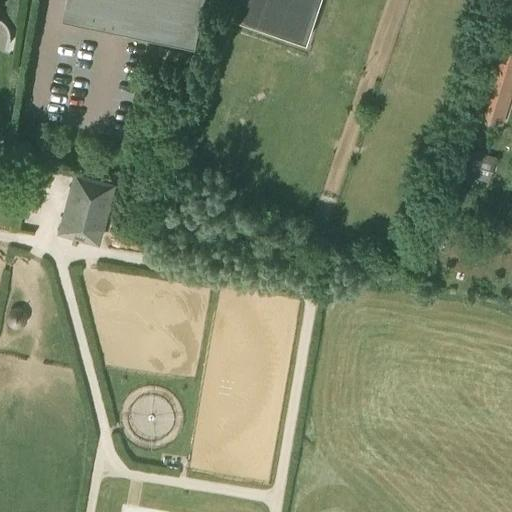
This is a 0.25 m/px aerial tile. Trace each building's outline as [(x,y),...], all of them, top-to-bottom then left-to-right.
[(65,0),(62,15),(194,43),(203,0),(65,0)] [(305,40),(318,0),(233,0),(228,14),(305,40)] [(502,126),(511,93),(511,46),(499,43),(477,119),(502,126)] [(487,181),(495,156),(472,148),(463,173),(487,181)] [(110,198),(115,180),(73,169),(69,186),(110,198)] [(167,193),(171,178),(161,175),(157,190),(167,193)] [(99,242),(103,225),(61,213),(57,231),(99,242)] [(320,262),(329,235),(316,230),(307,257),(320,262)] [(417,264),(422,245),(412,242),(407,261),(417,264)]
